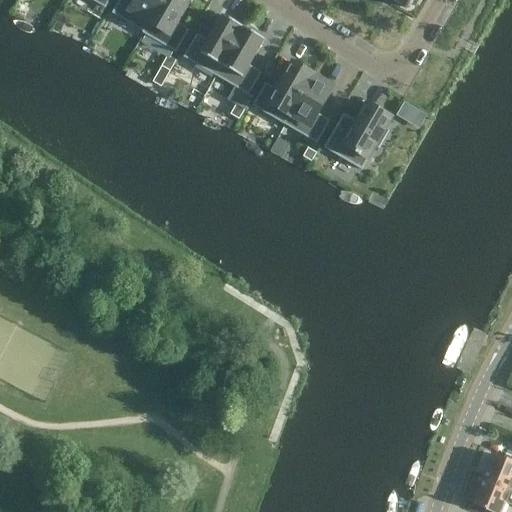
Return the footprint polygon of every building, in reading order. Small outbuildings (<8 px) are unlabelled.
[(90,0),(105,9),(110,0),(90,0)] [(119,0),(111,15),(144,35),(164,0),(119,0)] [(164,0),(144,35),(176,53),(189,30),(178,24),(191,0),(164,0)] [(412,0),(384,0),(388,2),(388,0),(392,0),(408,9),(412,0)] [(197,35),(183,58),(216,77),(244,28),(223,16),(208,42),(197,35)] [(216,77),(249,95),(262,73),(250,66),(265,40),(244,28),(216,77)] [(163,66),(172,71),(178,60),(169,55),(163,66)] [(265,84),(252,106),(285,125),(314,75),(293,63),(277,91),(265,84)] [(285,125),(317,144),(330,121),(318,115),(334,88),(314,77),(315,76),(314,75),(285,125)] [(420,126),(428,113),(406,100),(398,113),(420,126)] [(389,131),(385,129),(392,118),(368,104),(357,122),(344,115),(325,148),(362,169),(375,147),(378,149),(389,131)] [(231,116),(239,121),(245,111),(237,106),(231,116)] [(319,151),(311,146),(304,156),(313,161),(319,151)] [(511,461),(495,454),(484,479),(510,490),(511,485),(511,461)] [(510,490),(484,479),(474,504),(492,511),(501,511),(505,502),(511,504),(511,491),(510,491),(510,490)]
